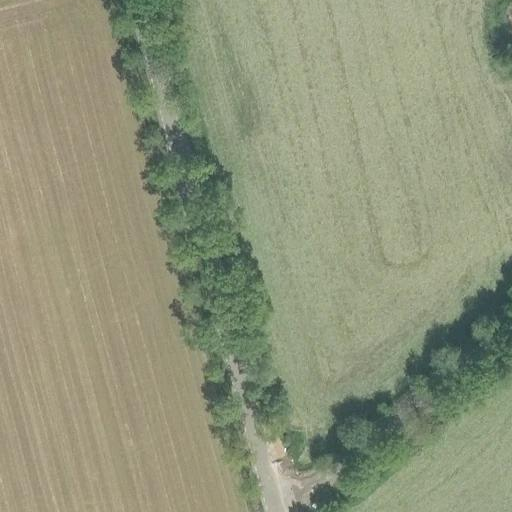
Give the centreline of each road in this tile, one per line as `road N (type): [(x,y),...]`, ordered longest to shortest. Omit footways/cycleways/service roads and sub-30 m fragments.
road 1 (tertiary): [(275,511),(136,0)]
road 2 (unclassified): [(282,511),(511,321)]
